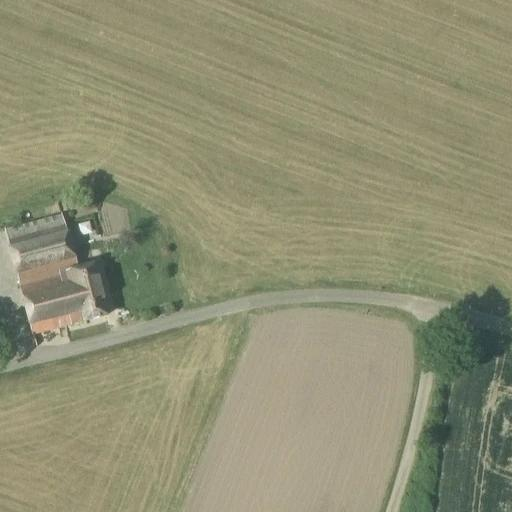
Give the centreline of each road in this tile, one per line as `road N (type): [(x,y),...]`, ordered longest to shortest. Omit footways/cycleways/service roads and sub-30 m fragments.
road 1 (unclassified): [(20,361),(292,296),(363,298),(511,333)]
road 2 (unknown): [(440,314),(423,438),(403,511)]
